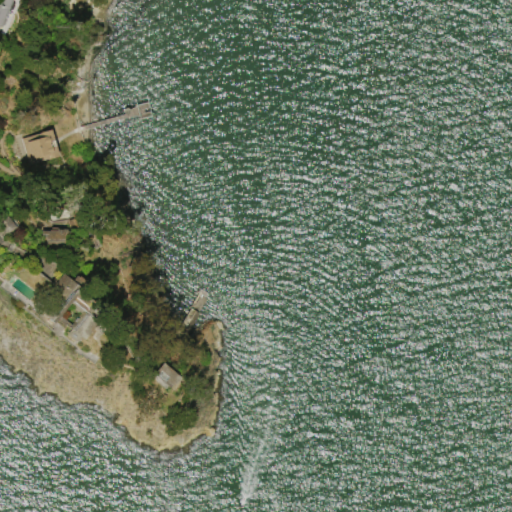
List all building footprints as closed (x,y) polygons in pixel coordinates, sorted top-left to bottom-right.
[(0,25),(0,0),(9,0),(9,2),(12,6),(11,10),(5,11),(0,25)] [(50,129),(57,156),(27,164),(20,138),(50,129)] [(0,235),(11,225),(3,216),(0,218),(0,235)] [(66,247),(37,246),(38,231),(53,231),(54,230),(63,230),(63,232),(66,232),(66,247)] [(42,291),(48,296),(41,304),(47,310),(53,304),(57,307),(74,287),(58,273),(42,291)] [(176,376),(159,362),(147,376),(164,391),(176,376)]
